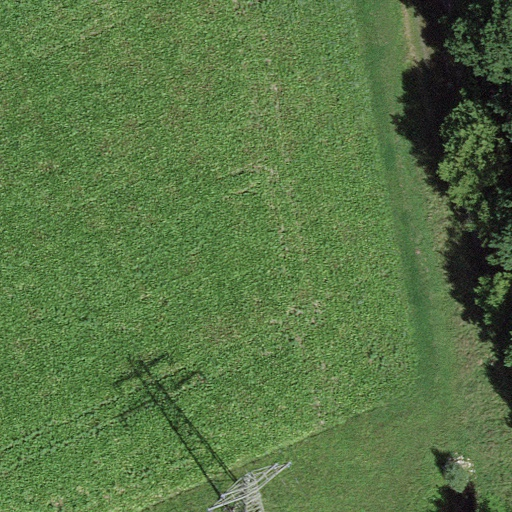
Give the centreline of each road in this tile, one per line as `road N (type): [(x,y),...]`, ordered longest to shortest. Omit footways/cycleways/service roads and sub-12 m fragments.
road 1 (track): [(511,328),(428,35),(431,0)]
road 2 (track): [(444,0),(511,129)]
